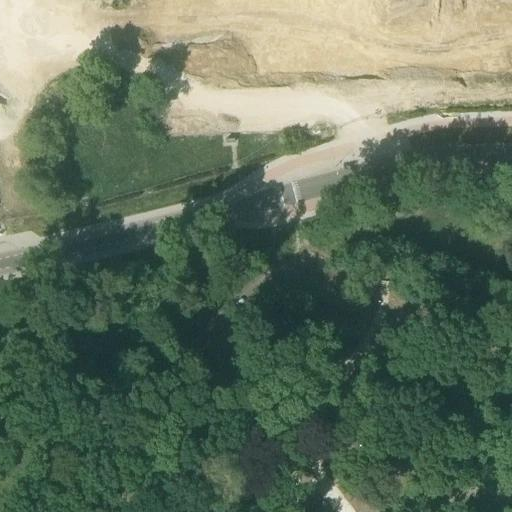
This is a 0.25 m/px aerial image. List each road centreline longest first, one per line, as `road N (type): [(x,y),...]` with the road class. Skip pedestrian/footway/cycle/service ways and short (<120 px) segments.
road 1 (tertiary): [(0,264),(342,173),(511,161)]
road 2 (residential): [(369,511),(420,449),(511,384)]
